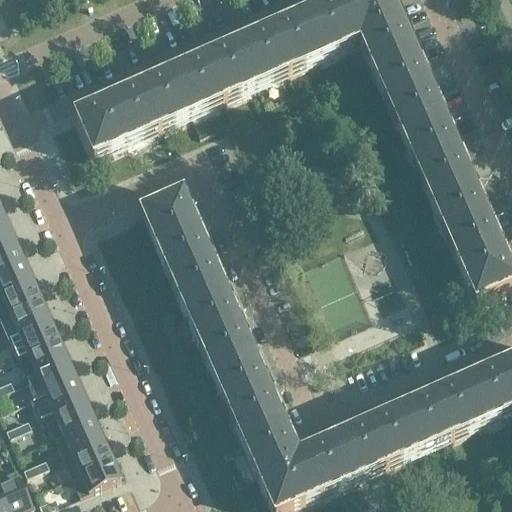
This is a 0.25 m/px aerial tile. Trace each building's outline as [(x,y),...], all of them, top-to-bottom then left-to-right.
[(402,33),(387,0),(363,0),(336,12),(355,54),(360,51),(402,33)] [(355,54),(336,12),(271,41),(289,83),(355,54)] [(431,98),(402,33),(360,51),(389,116),(431,98)] [(289,83),(271,41),(206,70),(224,111),(289,83)] [(224,111),(206,70),(141,98),(159,140),(224,111)] [(159,140),(141,98),(76,127),(94,169),(159,140)] [(459,163),(431,98),(389,116),(418,182),(459,163)] [(488,228),(477,203),(459,163),(418,182),(447,247),(488,228)] [(212,271),(183,205),(141,224),(170,289),(212,271)] [(511,296),(511,282),(488,228),(447,247),(475,312),(511,296)] [(0,256),(16,249),(7,229),(0,232),(0,256)] [(0,279),(25,269),(16,249),(0,256),(0,279)] [(0,303),(33,288),(25,269),(0,279),(0,303)] [(241,336),(212,271),(170,289),(199,354),(241,336)] [(42,308),(33,288),(0,303),(0,325),(1,327),(42,308)] [(51,328),(42,308),(1,327),(9,346),(51,328)] [(60,348),(51,328),(9,346),(18,366),(60,348)] [(269,401),(241,336),(199,354),(228,420),(269,401)] [(27,386),(68,367),(60,348),(18,366),(27,386)] [(77,387),(68,367),(27,386),(35,405),(36,406),(77,387)] [(511,371),(499,378),(511,408),(511,371)] [(511,421),(511,408),(499,378),(433,407),(452,448),(511,421)] [(44,425),(86,407),(77,387),(36,406),(35,405),(30,407),(30,408),(39,428),(45,426),(44,425)] [(10,388),(0,392),(0,394),(3,401),(14,396),(12,392),(10,388)] [(298,466),(269,401),(228,420),(256,485),(298,466)] [(94,427),(86,407),(44,425),(45,426),(53,445),(94,427)] [(416,464),(422,461),(452,448),(433,407),(355,441),(298,466),(256,485),(268,511),(307,511),(373,483),(386,477),(416,464)] [(103,446),(94,427),(53,445),(62,465),(103,446)] [(31,436),(30,432),(28,428),(17,433),(20,441),(31,436)] [(20,441),(17,433),(6,437),(9,445),(20,441)] [(112,466),(103,446),(62,465),(71,484),(112,466)] [(121,487),(112,466),(71,484),(80,505),(121,487)] [(49,475),(47,471),(45,467),(34,472),(38,480),(49,475)] [(38,480),(34,472),(23,477),(27,485),(38,480)] [(18,482),(15,477),(0,484),(0,498),(6,511),(30,511),(20,487),(18,482)]
